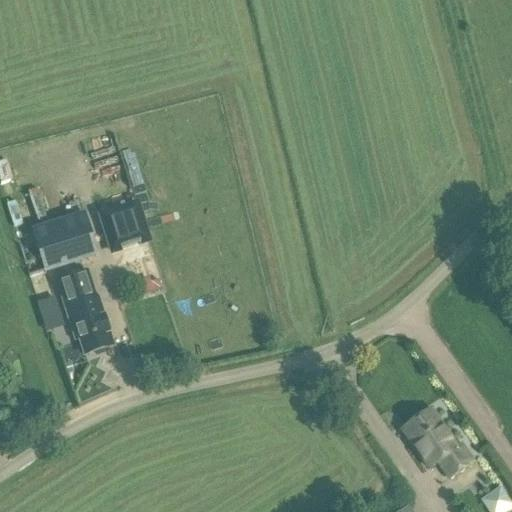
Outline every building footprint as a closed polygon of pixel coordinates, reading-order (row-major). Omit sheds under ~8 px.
[(139,207),(102,219),(114,257),(152,245),(139,207)] [(88,225),(37,241),(46,271),(97,254),(88,225)] [(29,279),(40,332),(55,329),(44,276),(29,279)] [(82,276),(60,283),(75,330),(76,330),(85,357),(114,348),(99,300),(90,302),(82,276)] [(432,412),(398,436),(410,451),(408,453),(425,475),(440,464),(451,480),(475,463),(463,447),(459,450),(432,412)]
